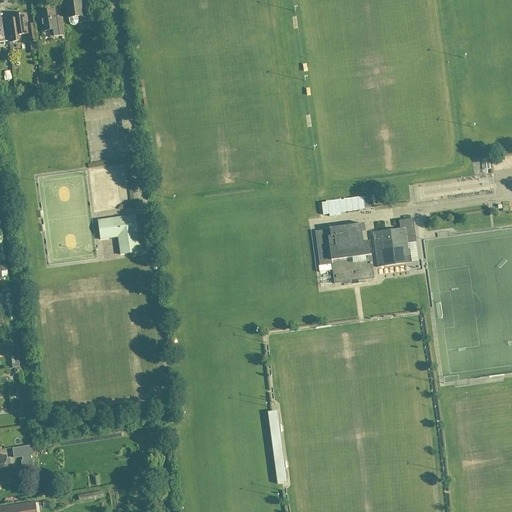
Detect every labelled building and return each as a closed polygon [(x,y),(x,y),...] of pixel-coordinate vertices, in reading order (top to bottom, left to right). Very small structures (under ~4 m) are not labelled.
[(79,0),(65,0),(68,19),(69,19),(70,23),(71,26),(73,27),(76,26),(78,25),(78,22),(77,18),(82,17),(82,24),(89,23),(87,10),(81,11),(79,0)] [(40,13),(43,33),(48,32),(49,38),(64,36),(61,17),(55,18),(54,11),(40,13)] [(6,22),(8,36),(9,44),(19,43),(18,37),(28,35),(29,43),(35,42),(33,25),(27,25),(26,15),(11,17),(12,21),(6,22)] [(0,37),(8,36),(6,22),(0,23),(0,21),(0,37)] [(321,204),(322,216),(328,215),(329,218),(340,216),(340,213),(364,210),(362,198),(321,204)] [(100,240),(117,238),(119,237),(119,231),(124,231),(123,223),(127,223),(129,224),(130,228),(135,227),(134,216),(97,221),(100,240)] [(399,220),(400,230),(373,234),(377,268),(411,263),(408,243),(416,242),(413,219),(399,220)] [(117,238),(120,256),(139,253),(135,227),(130,228),(129,224),(127,223),(123,223),(124,231),(119,231),(119,237),(117,238)] [(331,239),(332,247),(363,243),(361,233),(365,233),(363,224),(329,229),(329,230),(331,239)] [(315,232),(316,241),(331,239),(329,230),(315,232)] [(332,247),(331,239),(316,241),(317,249),(332,247)] [(334,264),(331,265),(334,284),(374,279),(369,242),(363,243),(332,247),(333,256),(334,264)] [(318,258),(333,256),(332,247),(317,249),(318,258)] [(330,265),(331,265),(334,264),(333,256),(318,258),(319,266),(330,265)] [(331,271),(330,265),(319,266),(318,266),(319,273),(331,271)] [(16,323),(10,294),(4,295),(10,324),(16,323)] [(16,390),(17,397),(25,396),(24,389),(16,390)] [(280,428),(278,411),(268,413),(277,484),(287,483),(285,468),(283,454),(284,454),(282,442),(281,442),(279,429),(280,428)] [(13,449),(14,458),(34,455),(32,446),(13,449)] [(0,475),(8,475),(5,456),(0,456),(0,475)] [(21,462),(23,472),(33,470),(31,460),(21,462)] [(102,492),(77,496),(78,502),(103,498),(102,492)] [(34,511),(33,503),(8,507),(8,511),(34,511)]
